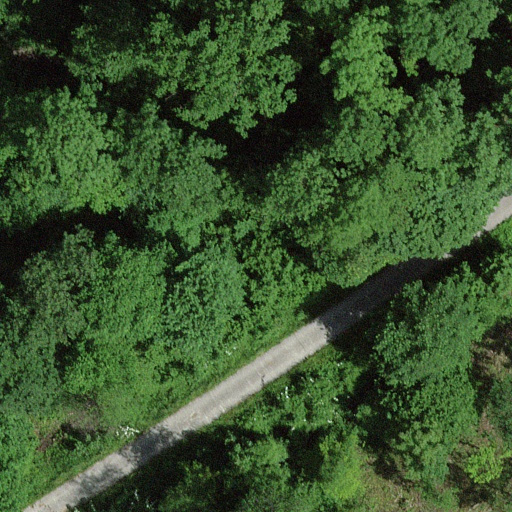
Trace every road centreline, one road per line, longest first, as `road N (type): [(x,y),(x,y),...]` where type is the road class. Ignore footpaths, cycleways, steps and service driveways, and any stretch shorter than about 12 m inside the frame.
road 1 (track): [(48,511),(511,200)]
road 2 (track): [(0,37),(87,66),(277,77),(511,44)]
